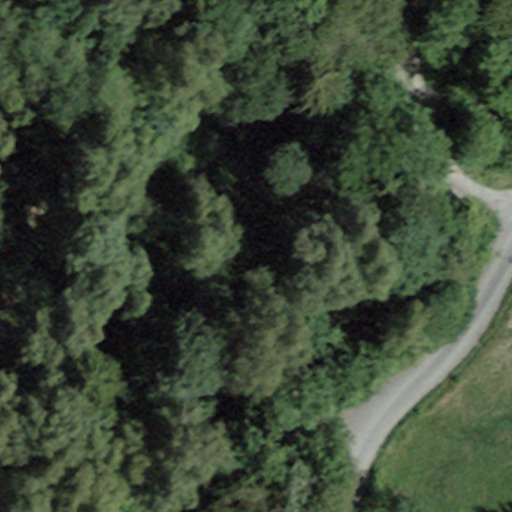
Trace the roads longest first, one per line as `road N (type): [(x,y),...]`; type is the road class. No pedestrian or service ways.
road 1 (track): [(346,511),(350,468),(372,433),(464,341),(511,254)]
road 2 (track): [(397,0),(392,42),(408,146),(511,229)]
